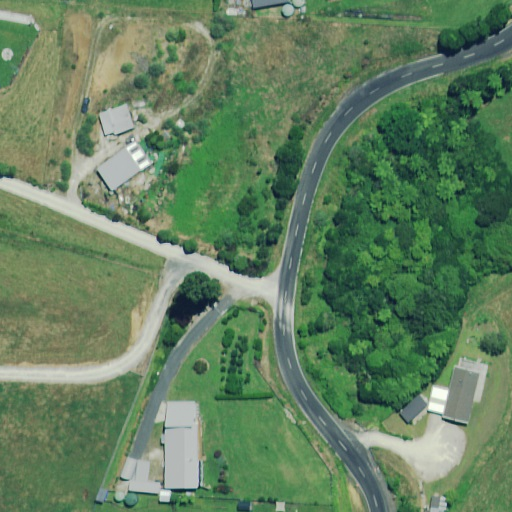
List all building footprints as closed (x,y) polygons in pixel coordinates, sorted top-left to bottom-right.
[(289,2),(289,0),(252,0),(255,9),(289,2)] [(133,128),(126,105),(98,115),(106,137),(133,128)] [(113,191),(154,163),(139,142),(98,170),(113,191)] [(473,372),(449,367),(443,391),(437,415),(437,418),(460,424),(473,372)] [(422,412),(437,415),(443,391),(428,388),(422,412)] [(424,407),(414,397),(399,413),(408,423),(424,407)] [(196,426),(196,403),(168,403),(168,429),(166,429),(166,489),(200,489),(200,426),(196,426)] [(446,511),(449,498),(432,496),(429,511),(446,511)]
